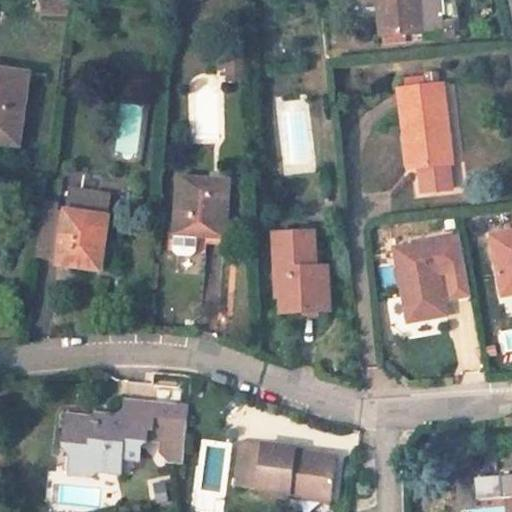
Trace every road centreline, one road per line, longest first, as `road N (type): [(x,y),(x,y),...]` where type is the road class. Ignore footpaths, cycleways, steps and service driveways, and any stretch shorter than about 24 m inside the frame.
road 1 (residential): [(0,361),(124,352),(197,358),(386,417)]
road 2 (residential): [(386,417),(511,404)]
